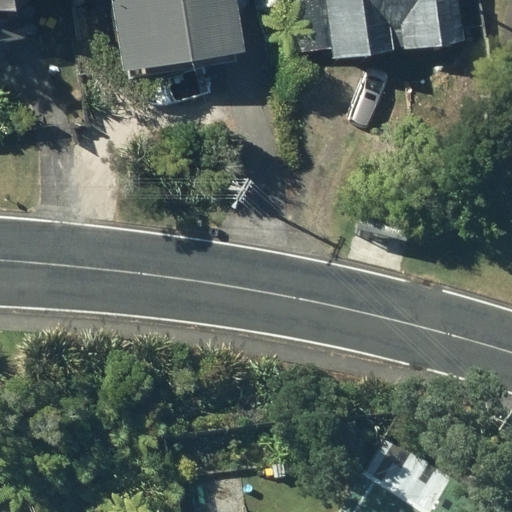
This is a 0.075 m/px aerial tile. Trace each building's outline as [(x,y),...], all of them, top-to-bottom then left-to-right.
[(0,0),(0,52),(29,47),(21,0),(0,0)] [(94,0),(107,81),(228,61),(218,0),(94,0)] [(454,49),(447,0),(279,0),(286,58),(320,54),(321,66),(383,58),(379,34),(389,33),(392,56),(454,49)] [(369,256),(403,262),(408,234),(374,226),(369,256)] [(410,511),(479,511),(431,480),(410,511)]
